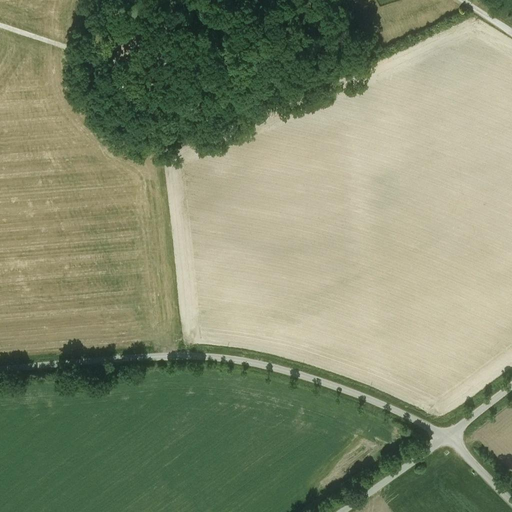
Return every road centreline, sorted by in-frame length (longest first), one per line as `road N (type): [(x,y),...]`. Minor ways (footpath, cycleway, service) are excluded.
road 1 (unclassified): [(448,437),(333,385),(245,361),(140,357),(0,369)]
road 2 (unclassified): [(448,437),(342,511)]
